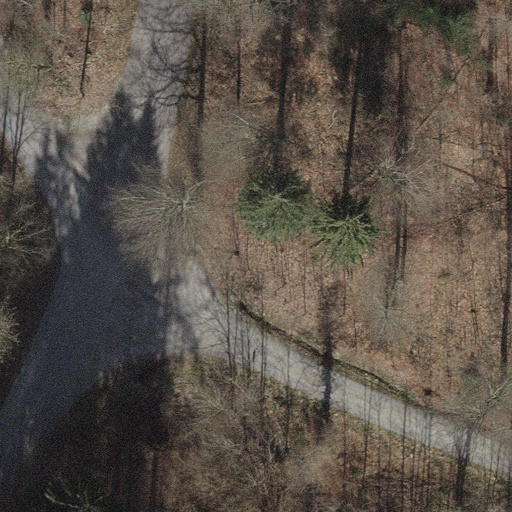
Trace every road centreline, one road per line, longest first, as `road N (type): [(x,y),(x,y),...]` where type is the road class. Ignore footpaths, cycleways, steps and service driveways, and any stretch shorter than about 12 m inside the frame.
road 1 (track): [(511,462),(258,352),(136,276),(100,245),(34,148),(0,80)]
road 2 (unclassified): [(167,0),(100,245),(0,465)]
